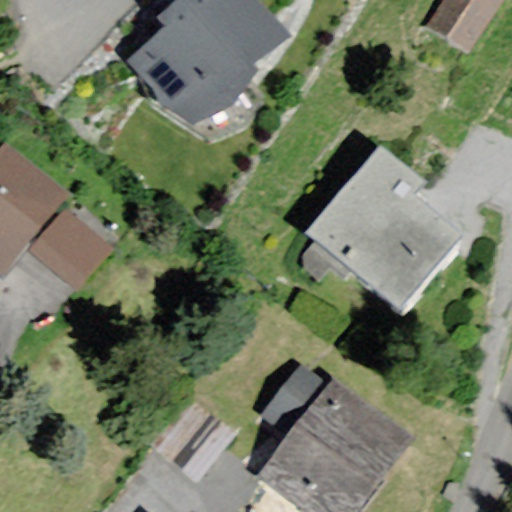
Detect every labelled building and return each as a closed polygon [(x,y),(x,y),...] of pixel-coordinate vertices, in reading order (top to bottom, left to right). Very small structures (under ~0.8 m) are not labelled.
[(281,35),(249,0),(189,0),(170,15),(176,26),(137,58),(193,123),(257,74),(245,64),(281,35)] [(447,0),(426,32),(468,59),(508,0),(447,0)] [(0,156),(0,262),(4,266),(29,235),(63,192),(7,148),(0,156)] [(320,233),(406,297),(454,232),(408,198),(415,189),(422,181),(382,151),(320,233)] [(100,250),(63,216),(36,247),(73,280),(100,250)] [(271,475),(322,511),(349,511),(404,436),(335,387),(327,398),(298,376),(270,415),(286,427),(299,436),(271,475)] [(163,450),(194,475),(229,433),(197,407),(163,450)]
